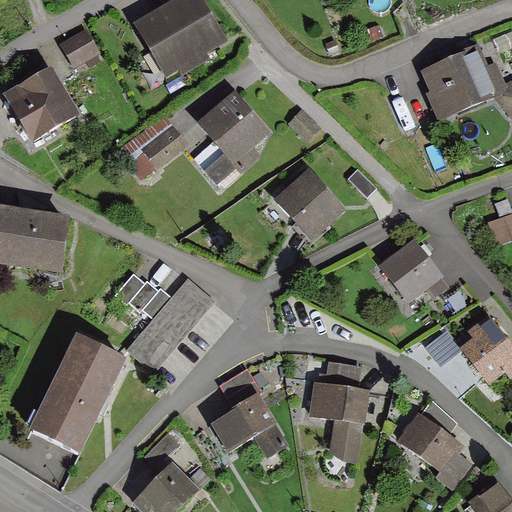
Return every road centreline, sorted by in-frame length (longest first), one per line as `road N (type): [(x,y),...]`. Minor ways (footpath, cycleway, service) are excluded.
road 1 (residential): [(240,0),(291,61),(334,75),(511,8)]
road 2 (residential): [(0,168),(259,298)]
road 3 (residential): [(74,511),(219,360),(259,298)]
road 4 (residential): [(259,298),(294,270),(511,177)]
road 5 (residential): [(0,57),(106,0)]
